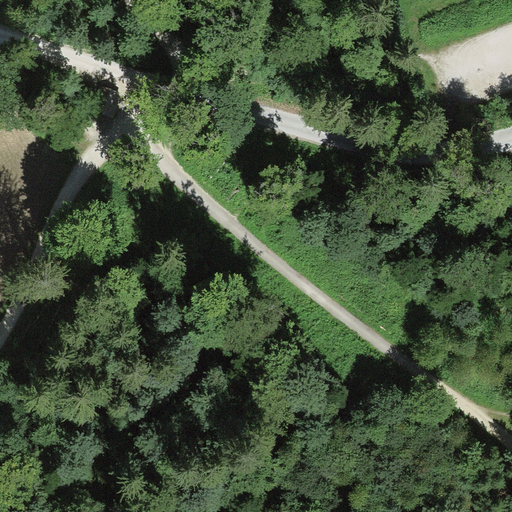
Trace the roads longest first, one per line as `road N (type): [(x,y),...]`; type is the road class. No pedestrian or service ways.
road 1 (track): [(511,446),(233,242),(121,83),(0,332)]
road 2 (unclassified): [(511,135),(448,151),(386,151),(0,44)]
road 3 (track): [(230,113),(125,0)]
